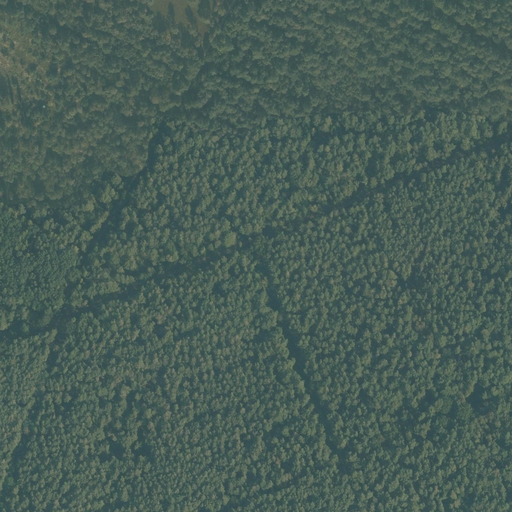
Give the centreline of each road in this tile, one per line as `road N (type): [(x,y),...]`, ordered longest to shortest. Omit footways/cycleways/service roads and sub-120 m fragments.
road 1 (unknown): [(488,145),(0,348)]
road 2 (track): [(487,151),(60,329)]
road 3 (track): [(235,0),(86,260)]
road 4 (track): [(234,511),(511,397)]
road 5 (track): [(192,78),(379,197)]
road 6 (unknown): [(67,319),(5,511)]
road 7 (track): [(173,110),(111,81),(35,124),(0,114)]
road 8 (track): [(60,329),(0,503)]
